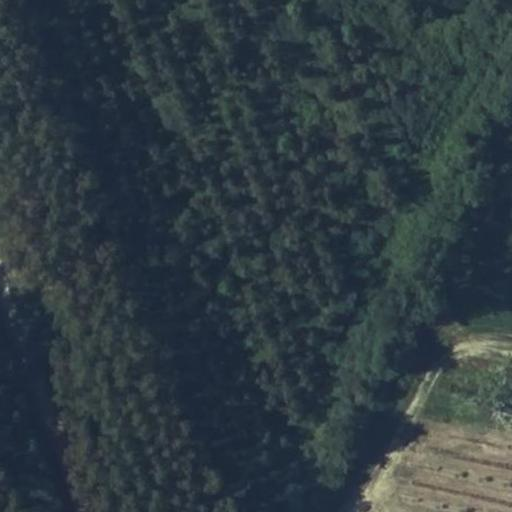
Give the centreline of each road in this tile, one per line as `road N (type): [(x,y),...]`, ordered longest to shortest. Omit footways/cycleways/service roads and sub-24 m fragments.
road 1 (track): [(322,511),(386,400),(440,368),(511,382)]
road 2 (track): [(88,511),(0,272)]
